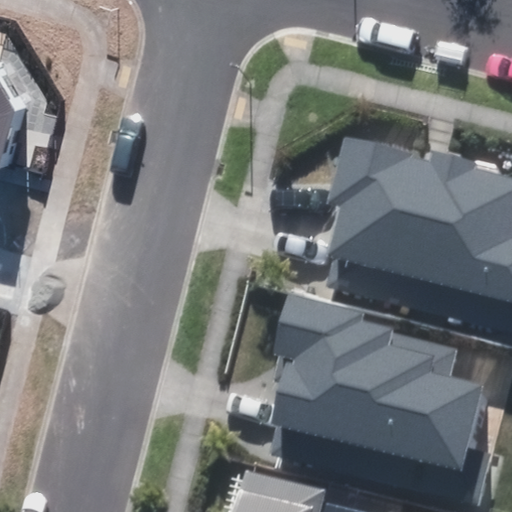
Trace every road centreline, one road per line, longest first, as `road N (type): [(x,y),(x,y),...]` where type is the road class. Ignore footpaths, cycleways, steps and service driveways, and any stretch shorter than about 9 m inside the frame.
road 1 (residential): [(217,0),(143,281)]
road 2 (residential): [(143,281),(82,511)]
road 3 (residential): [(143,281),(0,245)]
road 4 (residential): [(511,28),(390,0)]
